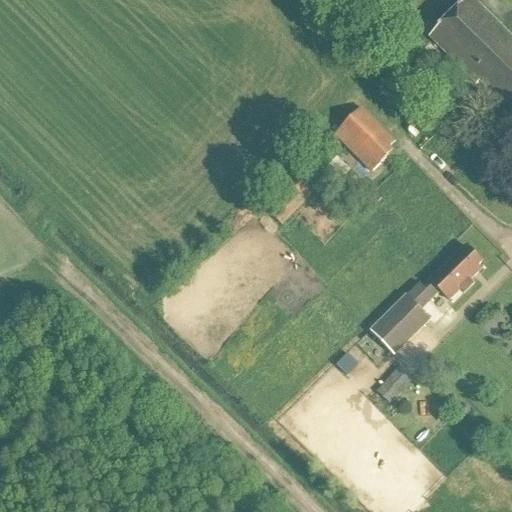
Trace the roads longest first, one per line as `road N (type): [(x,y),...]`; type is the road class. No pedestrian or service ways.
road 1 (track): [(297,511),(28,252)]
road 2 (residential): [(345,89),(498,241),(511,243)]
